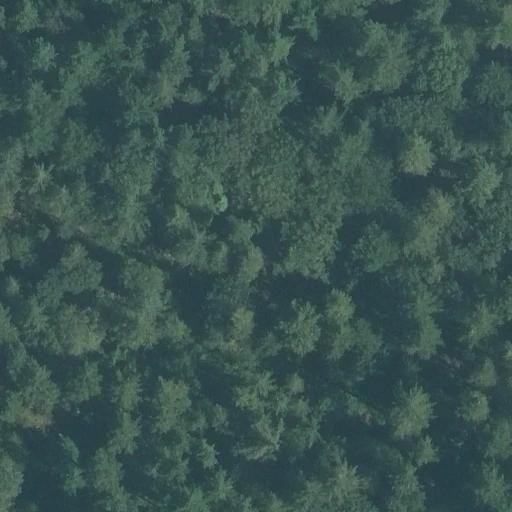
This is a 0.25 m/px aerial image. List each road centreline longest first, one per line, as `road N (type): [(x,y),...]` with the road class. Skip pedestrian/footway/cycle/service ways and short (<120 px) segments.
road 1 (track): [(464,372),(0,185)]
road 2 (track): [(511,391),(464,372),(511,511)]
